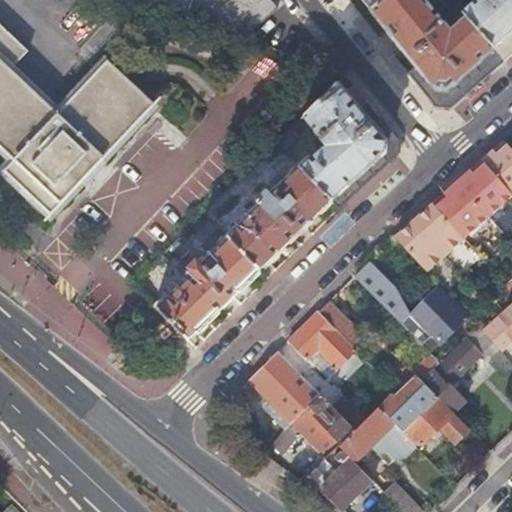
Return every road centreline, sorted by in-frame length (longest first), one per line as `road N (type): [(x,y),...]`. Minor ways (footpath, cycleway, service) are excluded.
road 1 (residential): [(155,424),(440,158)]
road 2 (primary): [(202,511),(0,320)]
road 3 (residential): [(308,0),(440,158)]
road 4 (residential): [(155,424),(0,310)]
road 5 (primary): [(0,394),(124,511)]
road 6 (residential): [(274,511),(155,424)]
road 7 (unclassified): [(0,411),(81,511)]
